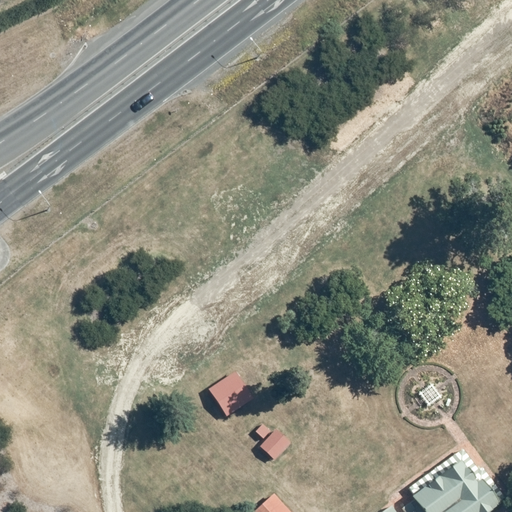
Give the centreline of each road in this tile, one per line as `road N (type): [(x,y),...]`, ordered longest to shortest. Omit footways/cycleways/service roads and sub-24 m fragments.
road 1 (trunk): [(269,0),(0,201)]
road 2 (trunk): [(0,144),(200,0)]
